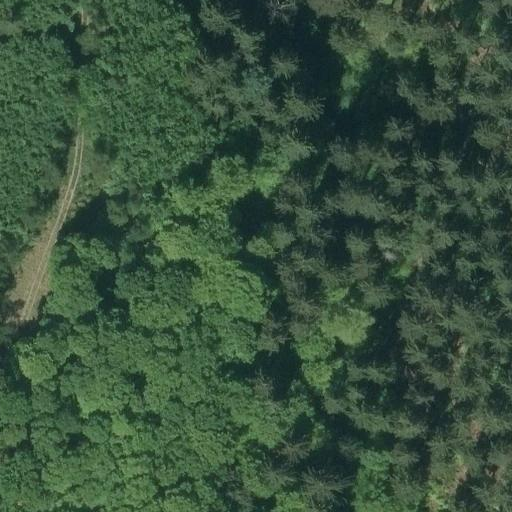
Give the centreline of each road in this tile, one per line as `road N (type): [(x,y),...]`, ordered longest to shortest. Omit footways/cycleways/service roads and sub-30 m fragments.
road 1 (track): [(307,0),(281,219),(247,391),(272,511)]
road 2 (track): [(96,0),(85,92),(48,247),(0,382)]
